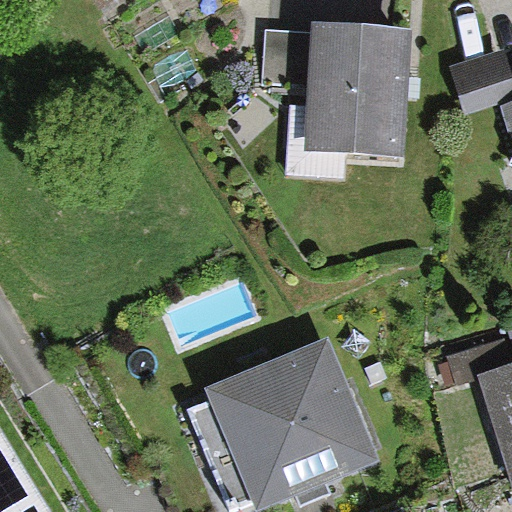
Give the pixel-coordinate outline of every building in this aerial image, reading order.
[(78,0),(88,16),(112,0),(78,0)] [(309,83),(311,29),(269,28),(266,81),(309,83)] [(404,163),(410,33),(311,29),(309,83),(308,106),(295,105),(292,174),(344,177),(345,161),(404,163)] [(511,79),(505,55),(451,71),(465,119),(511,104),(511,79)] [(285,511),(371,475),(316,350),(189,406),(235,511),(285,511)] [(505,500),(511,497),(511,380),(471,393),(505,500)] [(46,511),(3,438),(0,439),(0,511),(46,511)]
